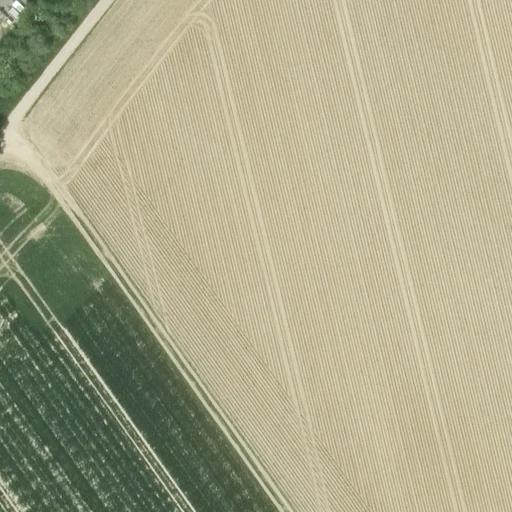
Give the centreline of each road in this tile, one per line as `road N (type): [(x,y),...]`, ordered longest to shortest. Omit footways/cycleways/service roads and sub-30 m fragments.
road 1 (track): [(295,511),(56,177),(10,134)]
road 2 (track): [(0,146),(108,0)]
